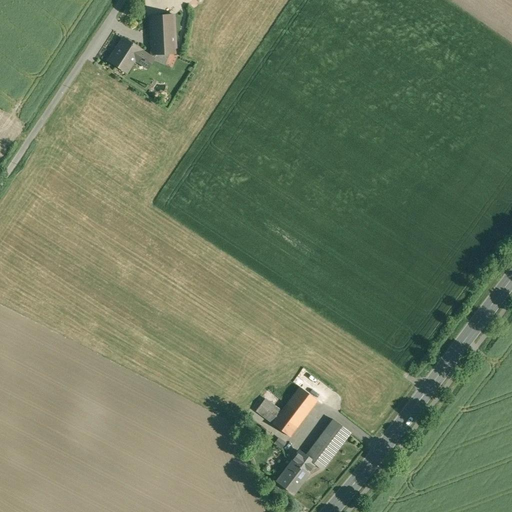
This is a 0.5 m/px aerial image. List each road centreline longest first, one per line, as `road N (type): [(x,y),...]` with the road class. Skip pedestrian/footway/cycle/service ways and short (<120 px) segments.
road 1 (primary): [(331,511),(511,279)]
road 2 (unclassified): [(0,183),(123,0)]
